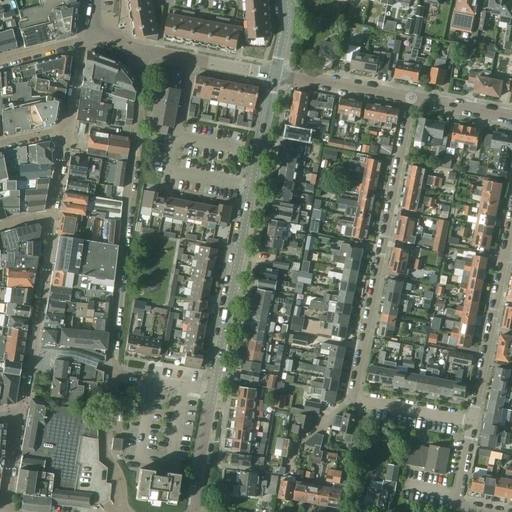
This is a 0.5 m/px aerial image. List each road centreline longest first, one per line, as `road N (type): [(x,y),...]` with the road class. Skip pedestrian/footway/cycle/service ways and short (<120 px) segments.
road 1 (residential): [(472,420),(353,398),(412,100)]
road 2 (residential): [(142,49),(111,372)]
road 3 (residential): [(212,391),(276,76)]
road 4 (residential): [(4,511),(49,216)]
road 5 (residential): [(472,420),(511,219)]
road 6 (residential): [(111,372),(103,434),(122,511)]
road 7 (residential): [(412,100),(276,76)]
road 8 (residential): [(142,49),(276,76)]
road 9 (residential): [(196,511),(212,391)]
